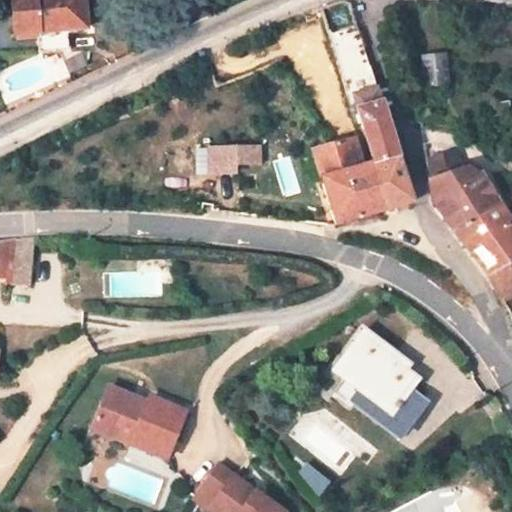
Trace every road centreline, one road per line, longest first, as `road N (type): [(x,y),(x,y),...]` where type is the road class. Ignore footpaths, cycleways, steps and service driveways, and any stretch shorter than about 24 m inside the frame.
road 1 (residential): [(496,367),(451,311),(409,278),(366,259),(302,242),(169,226),(0,226)]
road 2 (residential): [(368,0),(379,64),(428,223),(497,326),(496,367)]
road 3 (tertiary): [(0,139),(296,0)]
